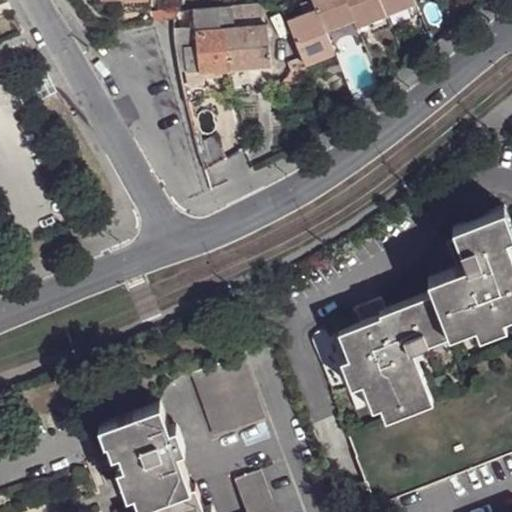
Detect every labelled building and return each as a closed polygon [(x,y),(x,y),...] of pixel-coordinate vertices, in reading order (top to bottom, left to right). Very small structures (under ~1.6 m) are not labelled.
[(284,17),(300,62),(304,61),(330,52),(327,44),(321,29),(309,0),(302,0),(297,3),(300,11),(284,17)] [(309,0),(321,29),(351,19),(343,0),(309,0)] [(343,0),(351,19),(353,25),(381,14),(376,0),(343,0)] [(376,0),(381,14),(410,3),(409,0),(376,0)] [(193,10),(192,10),(194,30),(180,31),(184,72),(230,68),(270,63),(265,4),(260,4),(193,10)] [(351,19),(321,29),(327,44),(356,34),(353,25),(351,19)] [(284,80),(285,88),(311,79),(304,61),(300,62),(292,64),(290,73),(284,80)] [(230,68),(184,72),(185,87),(202,85),(201,80),(230,77),(230,68)] [(196,150),(201,165),(221,155),(212,136),(202,141),(200,137),(194,139),(196,150)] [(499,209),(508,233),(511,231),(511,216),(508,206),(499,209)] [(387,417),(435,398),(417,351),(451,336),(449,329),(479,318),(480,325),(508,314),(511,312),(511,241),(508,233),(499,209),(455,226),(459,238),(469,262),(459,266),(429,278),(433,289),(388,308),(380,310),(381,313),(362,320),(339,330),(349,355),(361,385),(365,382),(373,379),(383,406),(387,417)] [(469,262),(459,238),(451,242),(459,266),(469,262)] [(380,310),(388,308),(385,296),(358,307),(362,320),(381,313),(380,310)] [(508,314),(480,325),(484,332),(510,321),(508,314)] [(449,329),(451,336),(480,325),(479,318),(449,329)] [(213,427),(263,408),(243,355),(193,373),(213,427)] [(361,385),(349,355),(343,357),(356,386),(361,385)] [(378,504),(511,449),(511,366),(435,398),(387,417),(349,432),(368,481),(370,489),(378,504)] [(373,379),(365,382),(376,409),(383,406),(373,379)] [(125,460),(182,438),(178,423),(171,425),(161,402),(101,424),(106,439),(109,438),(116,436),(121,449),(125,460)] [(263,408),(213,427),(215,435),(266,417),(263,408)] [(116,436),(109,438),(114,451),(121,449),(116,436)] [(182,438),(125,460),(126,463),(136,489),(141,503),(192,485),(180,448),(186,445),(182,438)] [(136,489),(126,463),(118,465),(129,493),(136,489)] [(248,511),(278,511),(261,469),(236,479),(248,511)] [(370,489),(368,481),(361,484),(364,493),(370,489)] [(192,485),(141,503),(144,511),(215,511),(213,506),(206,508),(197,484),(192,485)]
